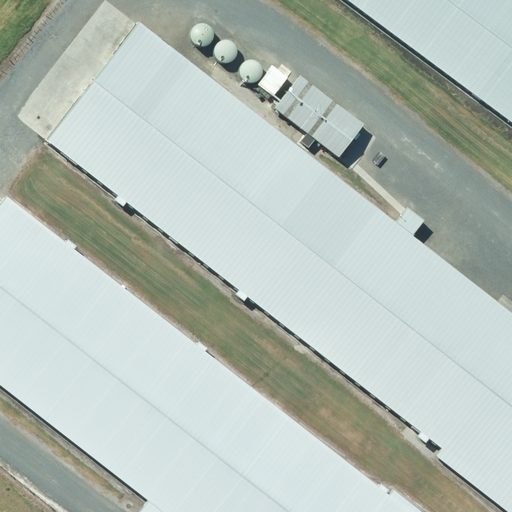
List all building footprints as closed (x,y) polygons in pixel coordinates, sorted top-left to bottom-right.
[(511,0),(349,0),(511,120),(511,0)] [(511,331),(116,16),(31,134),(511,511),(511,331)] [(259,63),(202,21),(188,41),(245,83),(259,63)] [(364,121),(299,75),(273,112),(338,158),(364,121)] [(390,511),(0,215),(0,408),(136,511),(390,511)]
